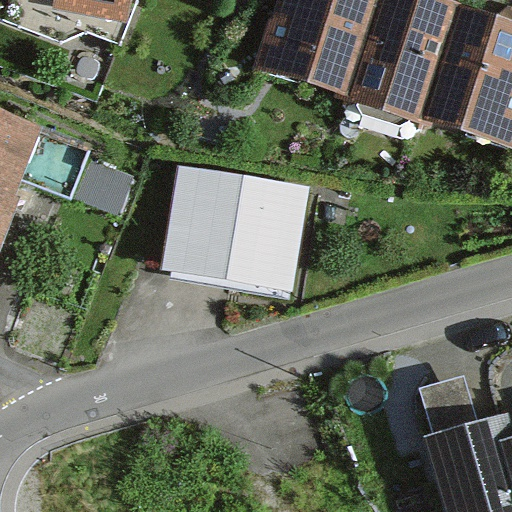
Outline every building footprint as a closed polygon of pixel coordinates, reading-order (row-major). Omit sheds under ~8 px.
[(15,0),(19,1),(19,0),(55,0),(53,16),(127,30),(133,0),(15,0)] [(348,91),(376,0),(288,0),(268,67),(348,91)] [(429,116),(459,19),(397,0),(376,0),(348,91),(429,116)] [(509,141),(511,131),(511,35),(459,19),(429,116),(509,141)] [(0,303),(56,137),(0,117),(0,303)] [(322,199),(198,177),(178,283),(303,306),(322,199)] [(511,511),(511,489),(500,447),(493,424),(423,444),(442,511),(511,511)] [(511,443),(500,447),(511,489),(511,443)]
